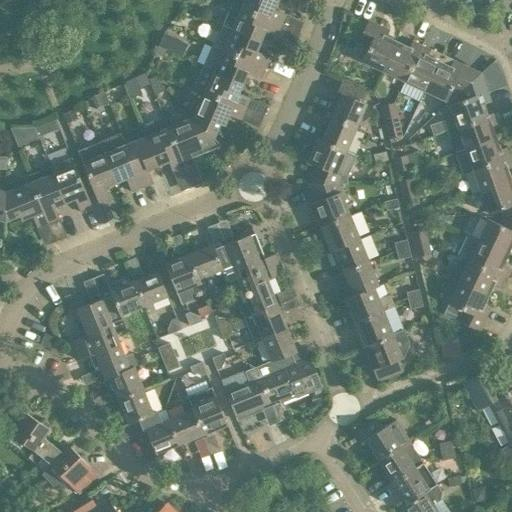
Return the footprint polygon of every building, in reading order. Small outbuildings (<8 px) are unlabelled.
[(244,0),(241,8),(282,26),(282,27),(295,32),(299,21),(273,10),(277,0),(244,0)] [(241,8),(231,4),(222,25),(260,41),(264,31),(277,37),(282,27),(282,26),(241,8)] [(362,62),(383,72),(397,42),(386,36),(388,31),(368,21),(355,47),(354,52),(356,57),(359,60),(362,62)] [(255,52),(260,41),(222,25),(213,45),(213,46),(264,68),(268,57),(255,52)] [(183,43),(164,34),(158,46),(178,55),(183,43)] [(383,72),(403,81),(420,46),(411,41),(409,47),(397,42),(383,72)] [(259,79),(264,68),(213,46),(213,45),(212,45),(202,66),(242,83),(246,73),(259,79)] [(430,50),(420,46),(403,81),(425,91),(438,61),(427,56),(430,50)] [(459,92),(459,93),(480,74),(453,61),(450,67),(438,61),(425,91),(446,101),(451,89),(459,92)] [(237,94),(242,83),(202,66),(193,87),(205,92),(246,110),(251,99),(237,94)] [(449,105),(453,117),(442,121),(446,131),(488,116),(488,115),(484,104),(490,102),(480,74),(459,93),(462,101),(449,105)] [(139,89),(150,84),(148,80),(146,75),(135,80),(139,89)] [(148,80),(150,84),(154,95),(163,91),(164,88),(153,77),(148,80)] [(342,94),(332,117),(356,127),(366,103),(361,102),(366,90),(342,80),(337,92),(342,94)] [(205,92),(194,118),(213,138),(219,124),(224,126),(229,115),(241,120),(246,110),(205,92)] [(381,107),(384,119),(397,116),(394,104),(381,107)] [(446,131),(454,152),(496,137),(492,126),(498,123),(494,113),(488,115),(488,116),(446,131)] [(397,116),(384,119),(387,132),(400,129),(397,116)] [(174,175),(184,171),(167,129),(162,117),(141,125),(146,137),(158,166),(168,161),(174,175)] [(346,151),(356,127),(332,117),(322,140),(322,141),(346,151)] [(193,118),(167,129),(184,171),(195,166),(190,153),(201,148),(203,153),(222,146),(213,138),(194,118),(193,118)] [(125,146),(120,133),(98,142),(115,183),(126,178),(131,192),(142,188),(125,146)] [(146,137),(125,146),(142,188),(153,183),(148,170),(158,166),(146,137)] [(472,170),(510,157),(506,148),(500,150),(496,137),(454,152),(461,174),(472,170)] [(337,185),(337,184),(346,184),(347,176),(356,155),(346,151),(322,141),(322,140),(317,138),(307,162),(316,166),(309,183),(337,185)] [(115,183),(98,142),(77,151),(99,205),(110,200),(105,187),(115,183)] [(388,161),(386,152),(373,155),(375,163),(388,161)] [(406,156),(394,159),(397,172),(409,169),(406,156)] [(472,170),(480,192),(511,181),(507,169),(511,166),(511,163),(510,157),(472,170)] [(50,167),(64,203),(75,199),(80,212),(91,208),(72,158),(50,167)] [(54,207),(64,203),(50,167),(28,176),(31,183),(48,225),(60,221),(54,207)] [(402,194),(415,191),(412,179),(399,182),(402,194)] [(511,182),(511,181),(480,192),(488,214),(501,209),(503,217),(503,218),(511,217),(511,182)] [(38,229),(48,225),(31,183),(5,193),(5,221),(19,216),(21,221),(32,216),(38,229)] [(311,203),(320,227),(349,215),(337,185),(309,183),(309,184),(316,202),(311,203)] [(415,191),(402,194),(405,206),(418,203),(415,191)] [(399,208),(397,199),(384,201),(386,210),(399,208)] [(359,239),(349,215),(320,227),(330,251),(359,239)] [(488,219),(478,241),(508,255),(511,245),(511,217),(503,218),(500,225),(488,219)] [(234,269),(239,280),(280,263),(276,253),(259,260),(249,235),(253,233),(250,225),(238,230),(241,238),(233,241),(231,237),(224,239),(226,244),(223,245),(233,270),(234,269)] [(414,244),(427,241),(424,229),(411,232),(414,244)] [(502,266),(508,255),(478,241),(466,235),(457,256),(468,261),(504,278),(508,269),(502,266)] [(336,266),(340,264),(344,272),(368,262),(359,239),(330,251),(336,266)] [(397,251),(409,248),(407,240),(394,243),(396,251),(397,251)] [(427,241),(414,244),(417,257),(430,254),(427,241)] [(213,245),(188,254),(198,280),(200,280),(222,271),(223,274),(233,270),(223,245),(214,249),(213,245)] [(397,251),(396,251),(398,260),(411,257),(409,248),(397,251)] [(198,280),(188,254),(165,264),(180,304),(192,299),(190,295),(192,291),(190,287),(201,283),(200,280),(198,280)] [(136,258),(125,263),(132,282),(144,277),(136,258)] [(468,261),(458,282),(488,296),(494,285),(499,287),(504,278),(468,261)] [(368,262),(344,272),(353,295),(373,287),(374,288),(378,286),(368,262)] [(239,280),(242,289),(233,293),(243,319),(277,305),(267,279),(283,273),(280,263),(239,280)] [(132,282),(142,306),(167,296),(158,272),(144,277),(132,282)] [(111,295),(110,291),(104,277),(82,286),(89,304),(100,300),(111,295)] [(111,295),(100,300),(110,325),(111,324),(122,319),(121,315),(142,306),(132,282),(110,291),(111,295)] [(483,308),(488,296),(458,282),(448,304),(460,309),(455,320),(479,331),(488,310),(483,308)] [(383,311),(393,306),(389,295),(378,300),(374,288),(373,287),(353,295),(344,299),(354,323),(383,311)] [(419,298),(420,298),(418,290),(406,293),(408,301),(419,298)] [(71,341),(75,351),(116,335),(111,324),(110,325),(100,300),(89,304),(84,306),(81,298),(69,303),(72,311),(77,309),(87,334),(71,341)] [(419,298),(408,301),(410,309),(422,306),(420,298),(419,298)] [(261,337),(262,339),(286,329),(277,305),(243,319),(252,341),(261,337)] [(392,334),(383,311),(354,323),(363,347),(367,345),(368,345),(368,344),(392,334)] [(189,312),(185,314),(189,326),(201,321),(200,316),(189,312)] [(219,314),(214,316),(219,328),(230,323),(229,318),(219,314)] [(167,329),(169,334),(181,330),(176,318),(171,320),(167,329)] [(230,323),(219,328),(223,340),(228,338),(232,328),(230,323)] [(270,361),(266,363),(271,375),(296,365),(291,354),(296,352),(286,329),(262,339),(270,361)] [(392,334),(368,344),(368,345),(367,345),(371,353),(367,355),(378,382),(402,372),(398,360),(402,359),(400,354),(403,347),(408,345),(402,331),(393,335),(392,334)] [(45,334),(40,345),(51,349),(55,338),(45,334)] [(116,335),(75,351),(78,360),(95,354),(105,379),(110,377),(109,377),(130,369),(129,368),(116,335)] [(440,339),(443,354),(456,351),(452,336),(440,339)] [(169,343),(157,348),(161,356),(172,351),(169,343)] [(161,356),(164,364),(176,359),(172,351),(161,356)] [(221,368),(225,358),(223,353),(212,358),(217,370),(221,368)] [(167,372),(179,367),(176,359),(164,364),(167,372)] [(270,403),(278,399),(280,404),(321,387),(310,359),(296,365),(271,375),(266,363),(256,367),(270,403)] [(189,367),(191,372),(202,376),(206,374),(201,362),(189,367)] [(119,401),(143,391),(133,367),(129,368),(130,369),(109,377),(110,377),(119,401)] [(261,406),(270,403),(256,367),(244,372),(248,383),(225,392),(236,421),(263,411),(261,406)] [(477,409),(489,403),(499,423),(511,416),(511,389),(500,395),(497,390),(502,387),(492,368),(463,383),(477,409)] [(193,410),(203,434),(226,425),(215,396),(211,387),(187,396),(192,410),(193,410)] [(152,414),(143,391),(119,401),(128,424),(133,422),(137,434),(146,430),(162,423),(161,423),(157,412),(152,414)] [(27,458),(36,465),(53,445),(43,436),(48,429),(16,407),(2,429),(33,450),(27,458)] [(180,444),(203,434),(193,410),(192,410),(169,419),(180,444)] [(511,416),(499,423),(510,444),(500,449),(505,460),(511,456),(511,416)] [(409,443),(409,442),(395,420),(383,428),(376,418),(355,432),(361,442),(365,440),(379,461),(409,443)] [(169,419),(161,423),(162,423),(146,430),(153,446),(145,449),(150,461),(158,458),(156,453),(180,444),(169,419)] [(441,452),(453,450),(451,441),(439,443),(441,452)] [(379,461),(393,483),(423,464),(409,443),(379,461)] [(53,445),(36,465),(44,472),(41,475),(59,493),(69,484),(78,493),(97,475),(70,447),(63,454),(53,445)] [(441,452),(443,461),(455,458),(453,450),(441,452)] [(436,485),(423,464),(393,483),(406,503),(406,504),(436,485)] [(461,485),(459,476),(447,479),(449,488),(461,485)] [(402,506),(405,511),(437,511),(432,505),(439,500),(441,493),(436,485),(406,504),(406,503),(402,506)] [(66,508),(68,511),(84,511),(95,505),(88,494),(66,508)] [(171,511),(165,506),(167,504),(166,503),(157,511),(171,511)]
